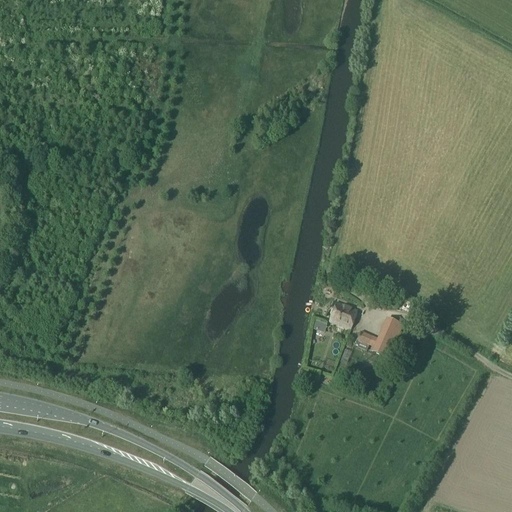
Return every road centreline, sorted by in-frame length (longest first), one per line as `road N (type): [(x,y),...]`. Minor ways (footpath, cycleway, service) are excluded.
road 1 (secondary): [(248,511),(160,453),(99,426),(0,402)]
road 2 (secondary): [(0,430),(100,451),(229,511)]
road 3 (track): [(511,370),(399,309),(348,293)]
